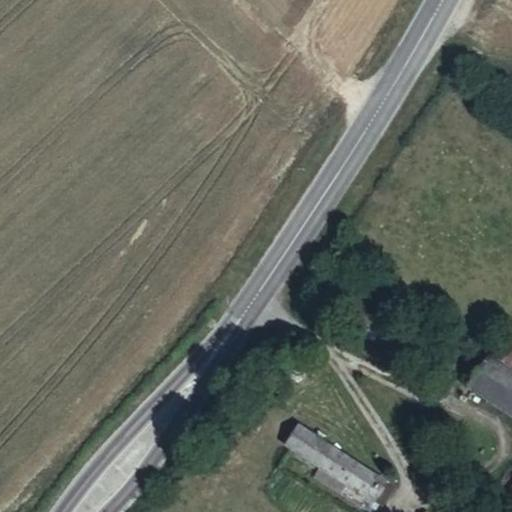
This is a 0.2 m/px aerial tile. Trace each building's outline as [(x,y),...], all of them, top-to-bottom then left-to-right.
[(368,342),(383,322),(343,294),(328,315),(368,342)] [(432,355),(383,322),(368,342),(418,376),(432,355)] [(511,356),(496,347),(485,363),(511,379),(511,356)] [(511,379),(485,363),(464,394),(511,423),(511,379)] [(303,431),(289,451),(368,503),(382,482),(303,431)] [(511,489),(511,472),(508,468),(484,491),(495,505),(511,489)]
